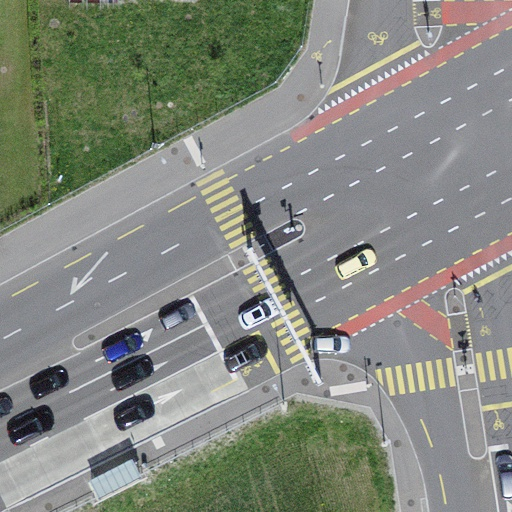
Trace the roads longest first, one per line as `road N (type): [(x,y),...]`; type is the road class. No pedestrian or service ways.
road 1 (secondary): [(0,382),(445,161)]
road 2 (tertiary): [(488,511),(445,161)]
road 3 (tertiary): [(427,0),(445,161)]
